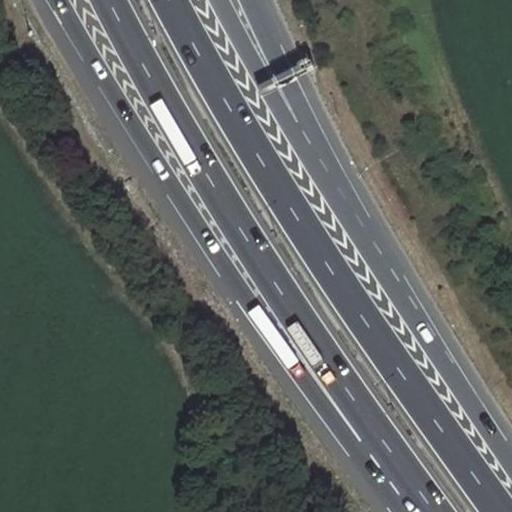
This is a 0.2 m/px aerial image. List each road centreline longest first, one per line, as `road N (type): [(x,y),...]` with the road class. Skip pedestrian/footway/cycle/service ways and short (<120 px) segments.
road 1 (motorway): [(59,0),(264,319),(423,511)]
road 2 (motorway): [(500,511),(330,271),(170,0)]
road 3 (motorway): [(109,0),(281,293),(434,511)]
road 4 (motorway): [(511,476),(290,126)]
road 5 (motorway): [(290,126),(224,0)]
road 6 (motorway): [(290,126),(246,0)]
